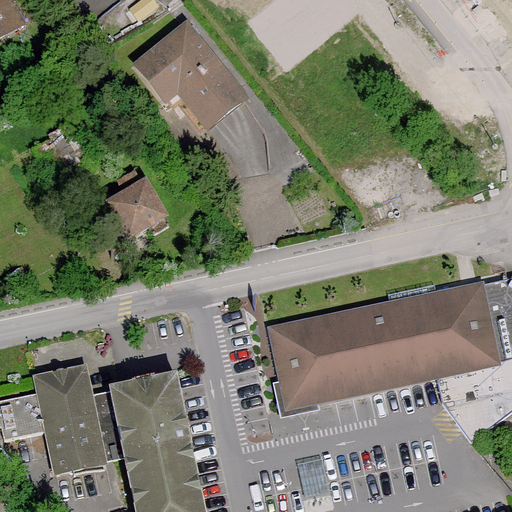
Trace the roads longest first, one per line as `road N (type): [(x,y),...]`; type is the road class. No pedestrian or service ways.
road 1 (residential): [(0,335),(511,221)]
road 2 (unclassified): [(511,109),(422,0)]
